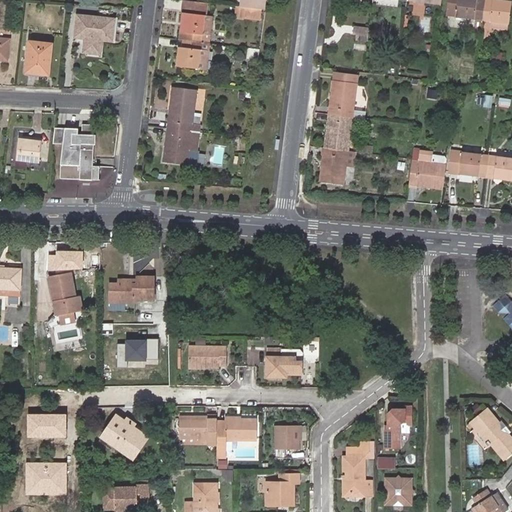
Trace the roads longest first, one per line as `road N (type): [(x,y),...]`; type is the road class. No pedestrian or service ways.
road 1 (residential): [(281,227),(311,0)]
road 2 (residential): [(355,406),(251,392),(181,400)]
road 3 (tertiary): [(121,215),(281,227)]
road 4 (tertiary): [(281,227),(426,239)]
road 5 (residential): [(0,98),(136,102)]
road 6 (residential): [(474,365),(475,243)]
road 7 (tertiary): [(0,214),(121,215)]
road 8 (residential): [(322,511),(323,431),(355,406)]
